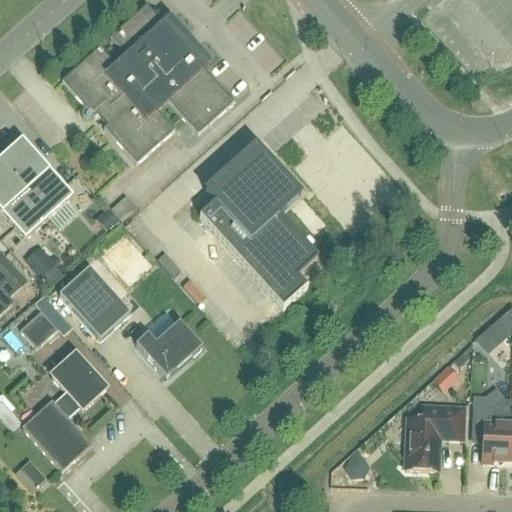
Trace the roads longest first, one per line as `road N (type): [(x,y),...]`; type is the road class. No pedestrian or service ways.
road 1 (unclassified): [(176,511),(432,277),(450,236),(456,134)]
road 2 (unknown): [(236,458),(136,353)]
road 3 (residential): [(352,511),(487,511)]
road 4 (tertiary): [(456,134),(418,118),(358,47)]
